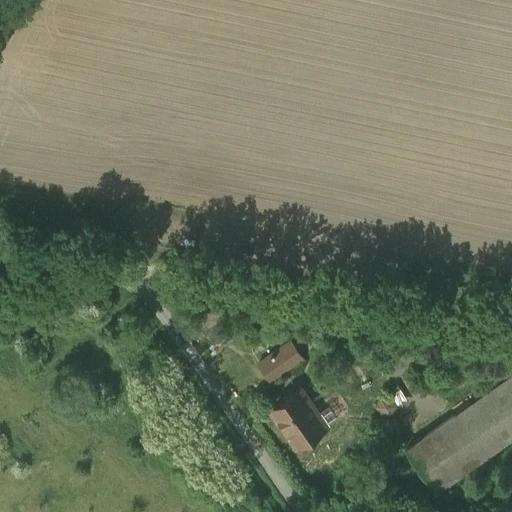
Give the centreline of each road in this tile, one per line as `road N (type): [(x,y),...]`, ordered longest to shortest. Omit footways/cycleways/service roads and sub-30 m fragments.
road 1 (unclassified): [(302,511),(130,269),(0,249)]
road 2 (track): [(511,325),(130,269)]
